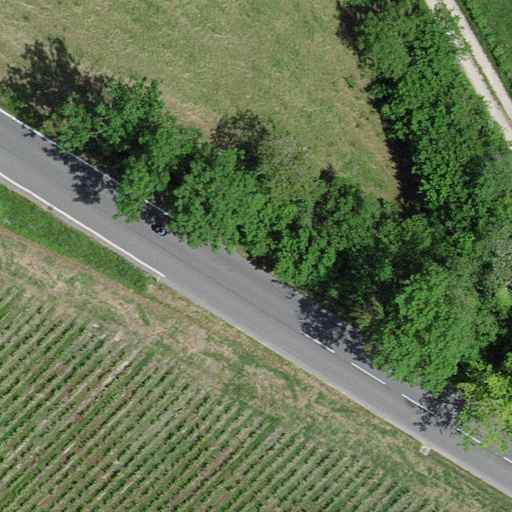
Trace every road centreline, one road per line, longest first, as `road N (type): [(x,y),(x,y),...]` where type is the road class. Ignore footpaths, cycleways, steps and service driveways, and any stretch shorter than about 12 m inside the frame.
road 1 (tertiary): [(511,460),(0,141)]
road 2 (track): [(442,0),(511,122)]
